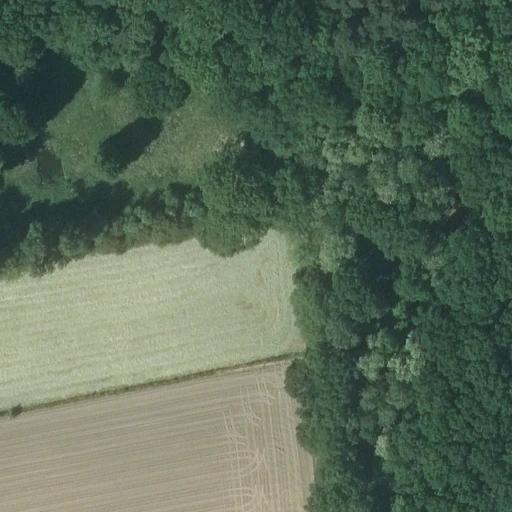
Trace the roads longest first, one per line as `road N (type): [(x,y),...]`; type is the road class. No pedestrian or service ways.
road 1 (track): [(320,511),(290,45)]
road 2 (track): [(171,0),(391,76),(511,73)]
